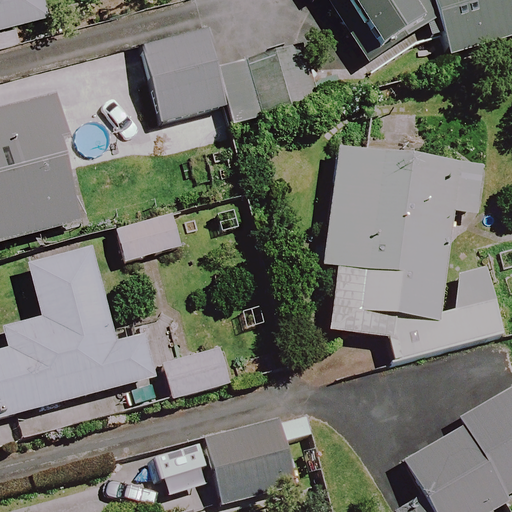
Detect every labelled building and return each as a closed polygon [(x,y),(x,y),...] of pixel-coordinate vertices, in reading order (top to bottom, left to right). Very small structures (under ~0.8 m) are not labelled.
[(0,0),(0,33),(40,23),(33,0),(0,0)] [(511,0),(329,0),(379,74),(428,41),(437,69),(511,46),(511,0)] [(221,115),(199,33),(135,49),(156,132),(221,115)] [(0,251),(79,232),(48,109),(0,120),(0,251)] [(482,174),(334,158),(321,275),(331,276),(325,340),(383,347),(388,367),(503,339),(485,267),(443,278),(449,221),(476,224),(482,174)] [(177,257),(168,223),(112,237),(120,271),(177,257)] [(112,352),(87,257),(23,274),(37,325),(0,334),(0,426),(151,388),(140,345),(112,352)] [(228,393),(220,359),(160,373),(168,407),(228,393)] [(511,500),(511,393),(449,432),(452,438),(397,471),(417,504),(403,511),(503,511),(511,507),(509,503),(511,500)] [(307,445),(303,424),(202,444),(215,511),(216,511),(290,497),(281,451),(307,445)]
